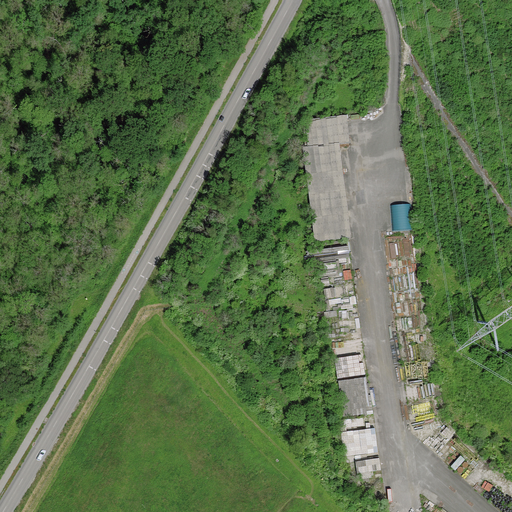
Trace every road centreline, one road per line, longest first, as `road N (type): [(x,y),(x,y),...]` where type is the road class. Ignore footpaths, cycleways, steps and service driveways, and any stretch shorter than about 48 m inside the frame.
road 1 (tertiary): [(3,511),(293,0)]
road 2 (track): [(392,30),(511,213)]
